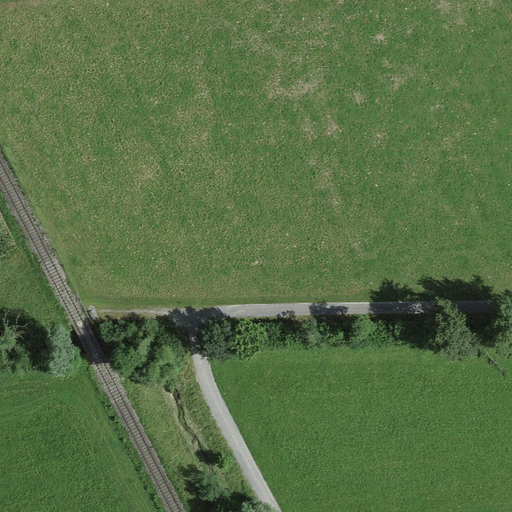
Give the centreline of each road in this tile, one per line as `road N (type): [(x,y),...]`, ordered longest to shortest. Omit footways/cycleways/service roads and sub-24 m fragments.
road 1 (track): [(196,313),(511,308)]
road 2 (track): [(196,313),(208,383),(272,511)]
